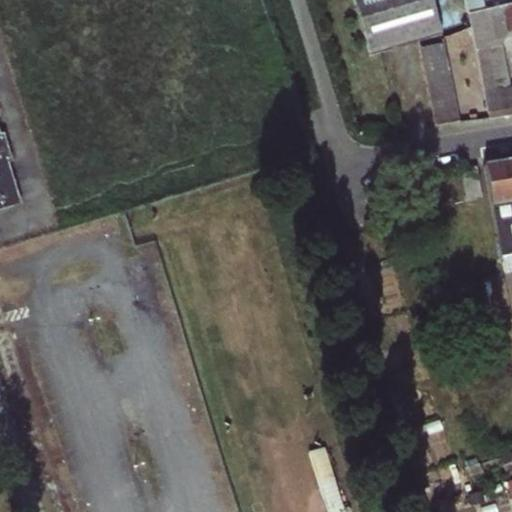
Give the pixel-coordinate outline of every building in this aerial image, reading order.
[(352,0),(368,54),(445,32),(436,0),(352,0)] [(421,44),(436,123),(464,117),(449,39),(421,44)] [(0,115),(0,208),(23,202),(0,115)] [(511,202),(511,194),(506,163),(483,166),(490,206),(511,202)] [(475,167),(461,170),(467,201),(481,198),(475,167)] [(511,202),(490,206),(500,259),(511,256),(511,202)] [(511,454),(500,458),(505,476),(511,473),(511,454)] [(419,463),(413,465),(416,474),(422,472),(419,463)]
